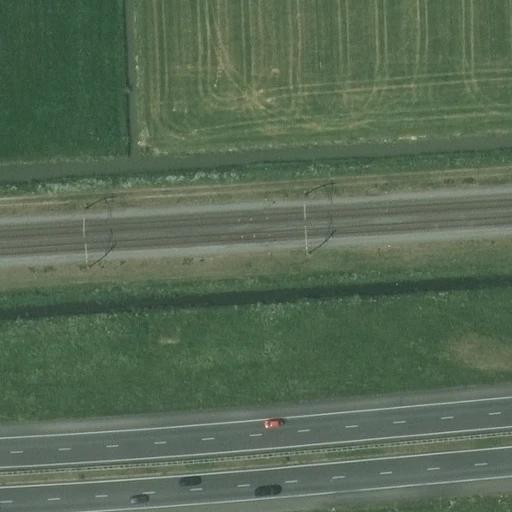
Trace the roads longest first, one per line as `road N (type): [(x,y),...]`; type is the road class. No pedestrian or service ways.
road 1 (motorway): [(511,402),(0,441)]
road 2 (motorway): [(0,498),(511,460)]
